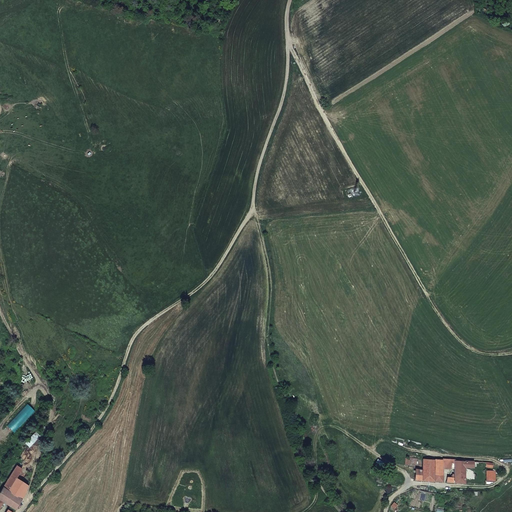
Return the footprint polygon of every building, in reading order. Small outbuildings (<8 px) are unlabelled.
[(29,439),(33,443),(41,434),(37,430),(29,439)] [(442,482),(443,469),(443,460),(423,459),(422,470),(415,470),(415,480),(442,482)] [(454,469),(454,461),(454,460),(443,459),(443,460),(443,469),(454,469)] [(474,462),(454,461),(454,469),(453,478),(447,477),(447,482),(464,483),(465,467),(473,468),(474,462)] [(5,511),(12,511),(25,493),(28,485),(16,478),(21,469),(16,465),(0,490),(0,506),(1,504),(3,505),(5,503),(10,505),(5,511)] [(485,481),(495,481),(495,471),(485,471),(485,481)]
